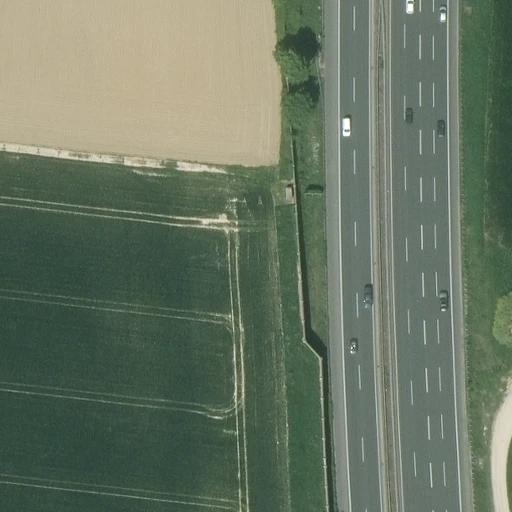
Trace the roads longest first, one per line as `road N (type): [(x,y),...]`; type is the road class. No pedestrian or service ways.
road 1 (motorway): [(431,511),(419,155),(423,0)]
road 2 (motorway): [(355,0),(367,511)]
road 3 (track): [(0,144),(258,173)]
